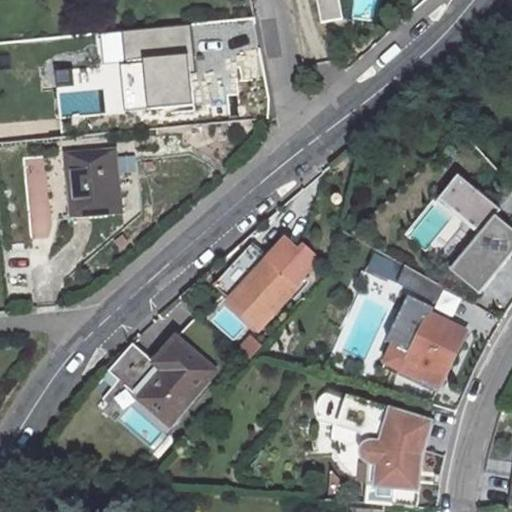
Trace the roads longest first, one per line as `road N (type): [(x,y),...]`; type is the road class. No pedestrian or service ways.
road 1 (tertiary): [(96,347),(290,161)]
road 2 (tertiary): [(290,161),(471,0)]
road 3 (tertiary): [(0,504),(65,377),(96,347)]
road 4 (residential): [(459,511),(479,408),(511,345)]
road 5 (residential): [(266,0),(290,161)]
